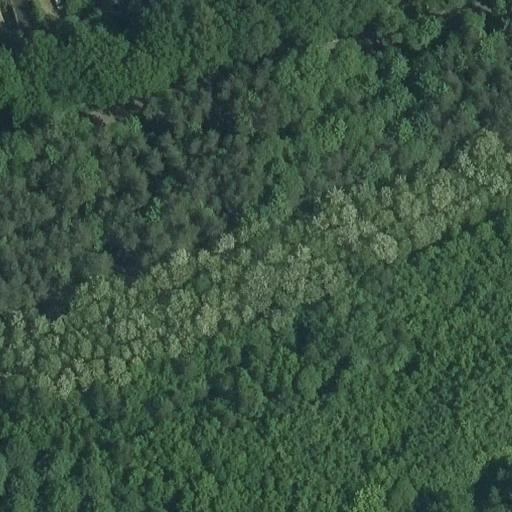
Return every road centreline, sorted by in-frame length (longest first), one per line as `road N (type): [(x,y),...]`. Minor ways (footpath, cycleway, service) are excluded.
road 1 (track): [(0,191),(76,216),(144,289),(202,322),(339,373),(394,378),(466,310),(511,311)]
road 2 (track): [(0,344),(481,166),(511,162)]
road 3 (track): [(0,147),(511,2)]
road 4 (track): [(390,100),(76,216),(0,275)]
road 5 (track): [(292,360),(267,362),(216,411),(147,438),(127,462),(123,486),(96,511)]
road 6 (track): [(498,160),(468,129),(390,100)]
road 7 (track): [(511,78),(390,100)]
